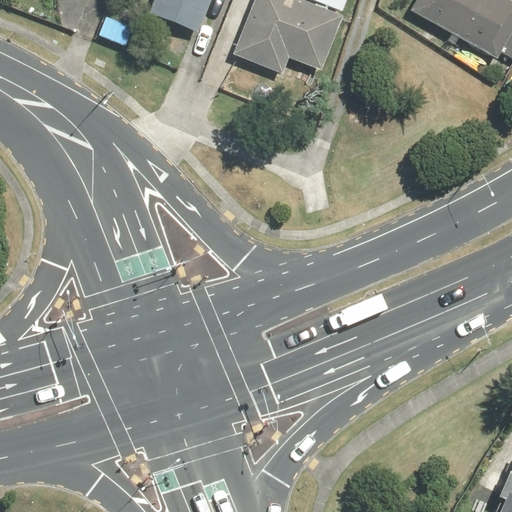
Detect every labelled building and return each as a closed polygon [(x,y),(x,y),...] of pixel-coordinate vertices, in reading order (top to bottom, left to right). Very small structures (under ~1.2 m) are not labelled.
[(152,0),(146,16),(196,35),(208,0),(152,0)] [(290,0),(253,0),(231,58),(280,77),(286,61),(319,74),(340,19),(290,0)] [(342,0),(305,0),(337,13),(342,0)] [(511,7),(498,0),(415,0),(408,14),(494,62),(511,30),(511,7)] [(511,511),(511,492),(510,497),(503,494),(495,511),(511,511)]
